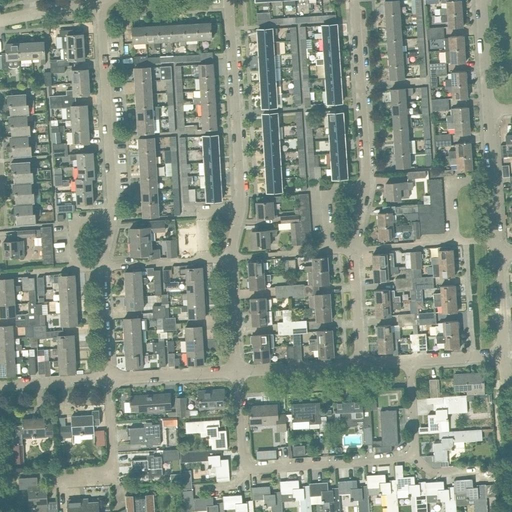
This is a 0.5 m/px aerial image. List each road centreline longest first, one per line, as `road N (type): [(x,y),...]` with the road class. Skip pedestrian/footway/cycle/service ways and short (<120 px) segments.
road 1 (residential): [(111,216),(99,0)]
road 2 (residential): [(239,209),(228,0)]
road 3 (residential): [(365,186),(353,0)]
road 4 (residential): [(246,468),(414,458)]
road 5 (residential): [(57,479),(109,471),(108,378)]
road 6 (residential): [(108,378),(236,371)]
road 7 (residential): [(101,267),(228,258)]
road 8 (residential): [(236,371),(360,363)]
